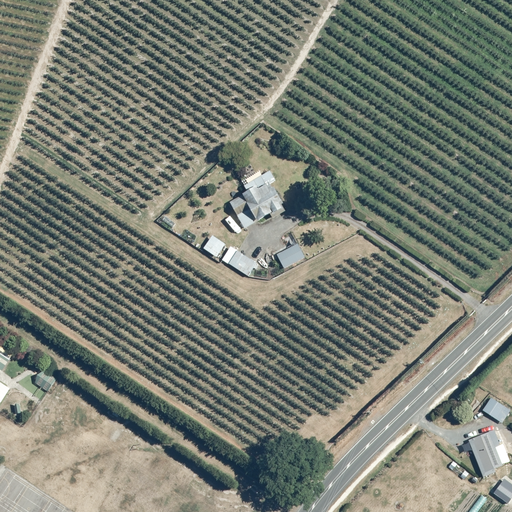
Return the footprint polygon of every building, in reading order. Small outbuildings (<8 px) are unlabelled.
[(242,181),(248,193),(244,195),(230,202),(245,231),(258,224),(285,210),(279,199),(281,198),(275,188),(274,189),(271,184),(276,181),(271,172),(262,176),(260,171),(242,181)] [(227,245),(213,235),(203,248),(217,258),(227,245)] [(306,258),(299,244),(278,255),(285,269),(306,258)] [(257,264),(234,249),(228,258),(225,256),(223,260),(249,277),(257,264)] [(57,380),(43,370),(34,382),(48,392),(57,380)] [(510,412),(492,399),(483,411),(502,424),(510,412)] [(502,445),(496,431),(470,441),(484,478),(505,470),(496,448),(502,445)]
